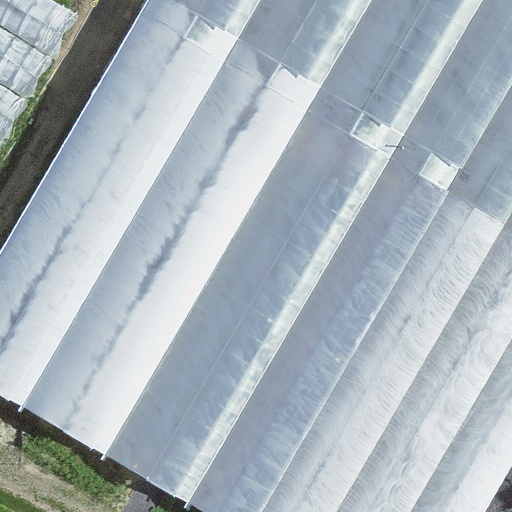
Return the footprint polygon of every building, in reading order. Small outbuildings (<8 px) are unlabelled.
[(0,0),(0,145),(77,0),(0,0)] [(252,0),(148,0),(86,108),(165,153),(252,0)] [(387,0),(285,0),(196,162),(274,205),(387,0)] [(491,39),(419,0),(405,0),(287,214),(370,260),(491,39)] [(511,44),(272,511),(490,511),(511,472),(511,44)] [(136,210),(59,163),(0,261),(0,413),(9,419),(136,210)] [(237,260),(156,217),(40,433),(121,476),(237,260)] [(221,511),(329,310),(251,268),(134,486),(183,511),(221,511)]
